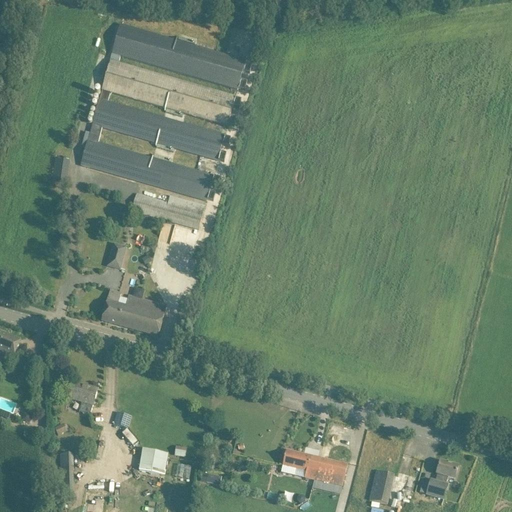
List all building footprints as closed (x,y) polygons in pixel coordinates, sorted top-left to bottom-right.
[(119,64),(121,57),(237,90),(245,61),(120,25),(89,134),(86,133),(82,148),(85,149),(80,166),(208,202),(215,177),(99,144),(103,129),(218,162),(226,137),(108,103),(110,94),(227,127),(235,98),(119,64)] [(66,185),(70,162),(55,160),(52,183),(66,185)] [(169,204),(147,198),(148,196),(142,195),(141,197),(138,196),(134,213),(200,231),(206,208),(171,198),(169,204)] [(168,226),(163,250),(177,253),(182,226),(176,225),(176,228),(168,226)] [(120,271),(127,249),(112,245),(106,268),(120,271)] [(148,257),(142,260),(145,266),(151,263),(148,257)] [(104,313),(101,322),(158,338),(161,328),(166,308),(142,301),(137,300),(132,299),(133,297),(129,296),(128,299),(126,307),(119,305),(121,297),(122,295),(110,292),(104,313)] [(21,341),(0,332),(0,354),(13,360),(21,341)] [(72,396),(70,400),(93,407),(98,391),(89,389),(89,390),(74,386),(72,396)] [(0,417),(9,420),(11,415),(0,410),(0,417)] [(32,417),(24,414),(22,422),(30,424),(32,417)] [(128,430),(129,428),(132,418),(117,414),(114,426),(128,430)] [(67,433),(64,425),(55,429),(58,437),(67,433)] [(185,458),(187,449),(177,446),(175,456),(185,458)] [(139,471),(164,476),(168,454),(143,450),(139,471)] [(284,461),(282,468),(308,474),(306,480),(312,481),(315,482),(321,460),(317,459),(286,451),(284,461)] [(62,505),(75,504),(73,455),(60,455),(62,505)] [(321,460),(315,482),(342,488),(345,476),(347,466),(321,460)] [(454,482),(456,477),(458,467),(440,462),(436,477),(437,477),(436,482),(431,480),(426,497),(444,502),(449,485),(446,485),(448,480),(454,482)] [(387,507),(392,487),(394,477),(376,473),(369,503),(387,507)] [(202,474),(201,483),(220,486),(221,478),(202,474)] [(268,494),(267,501),(278,503),(280,496),(268,494)] [(298,497),(297,500),(299,503),(302,503),(305,501),(306,499),(304,496),(300,495),(298,497)] [(391,506),(400,509),(403,499),(393,496),(391,506)]
